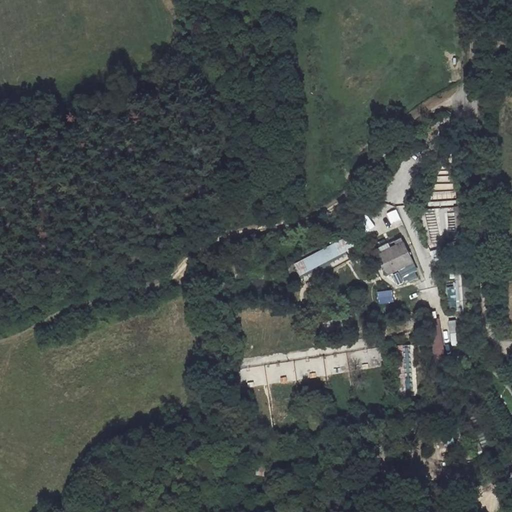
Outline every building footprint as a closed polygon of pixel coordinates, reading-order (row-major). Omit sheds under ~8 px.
[(463,156),(454,157),(456,194),(464,193),(463,156)] [(419,211),(427,246),(432,245),(426,212),(426,211),(457,210),(459,256),(468,255),(466,203),(425,204),(425,210),(419,211)] [(295,262),(301,273),(346,251),(344,247),(352,243),(349,236),(295,262)] [(400,237),(373,251),(387,276),(413,263),(400,237)] [(440,250),(429,253),(433,259),(436,271),(448,268),(445,256),(442,257),(440,250)] [(405,282),(419,276),(414,264),(399,270),(405,282)] [(454,270),(450,271),(454,313),(458,313),(454,270)] [(400,308),(392,309),(393,317),(401,316),(400,308)] [(350,314),(315,324),(318,335),(353,327),(350,314)] [(438,320),(423,322),(429,374),(444,372),(438,320)] [(451,345),(459,345),(456,320),(449,321),(451,345)] [(397,354),(415,353),(414,343),(397,344),(397,354)] [(257,385),(348,372),(346,353),(254,367),(257,385)] [(455,381),(441,383),(442,391),(456,389),(455,381)] [(463,411),(458,413),(470,448),(475,447),(463,411)] [(440,446),(456,443),(455,438),(439,441),(440,446)] [(511,461),(495,472),(498,477),(511,468),(511,461)]
